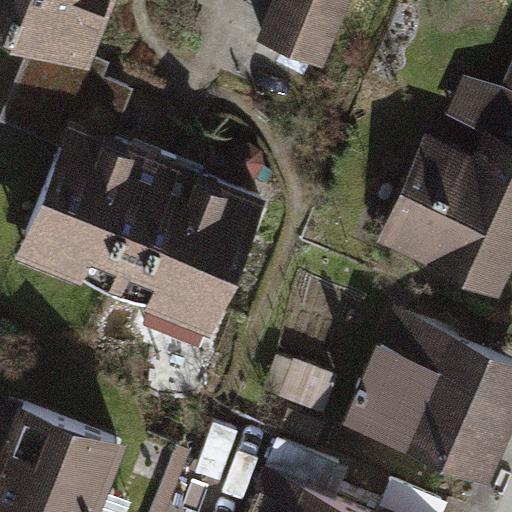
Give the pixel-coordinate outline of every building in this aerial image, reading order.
[(116,0),(0,0),(0,25),(33,39),(92,62),(116,0)] [(349,0),(278,0),(263,36),(325,61),(349,0)] [(70,139),(30,240),(93,264),(89,275),(96,280),(104,284),(111,288),(119,292),(129,295),(138,298),(146,300),(154,300),(139,340),(198,363),(264,196),(110,135),(132,78),(92,62),(33,39),(4,113),(70,139)] [(511,91),(493,133),(511,141),(511,91)] [(511,255),(511,141),(493,133),(481,158),(433,137),(386,238),(497,289),(511,255)] [(370,400),(361,423),(489,476),(511,421),(511,361),(413,320),(400,353),(391,349),(374,389),(365,386),(360,396),(370,400)] [(33,409),(0,491),(0,511),(96,511),(123,445),(33,409)] [(123,445),(96,511),(159,511),(186,444),(133,423),(123,445)] [(360,511),(270,475),(255,511),(360,511)]
